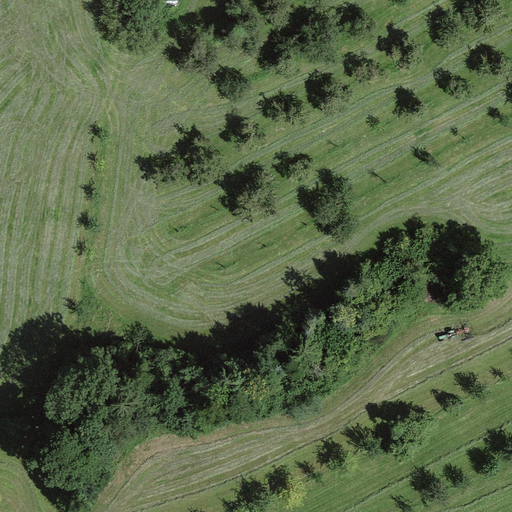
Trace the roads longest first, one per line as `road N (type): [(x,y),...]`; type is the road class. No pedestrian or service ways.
road 1 (track): [(127,0),(130,40),(103,153),(70,422)]
road 2 (track): [(349,285),(329,259),(270,109),(213,53),(128,17),(118,0)]
